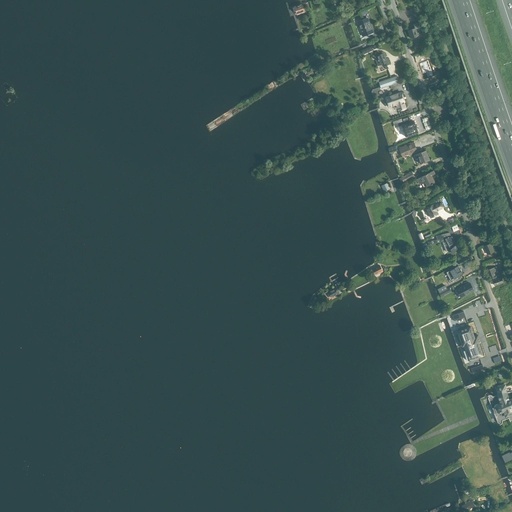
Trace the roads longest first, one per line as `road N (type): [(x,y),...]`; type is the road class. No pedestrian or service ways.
road 1 (tertiary): [(511,356),(391,0)]
road 2 (motorway): [(459,0),(511,153)]
